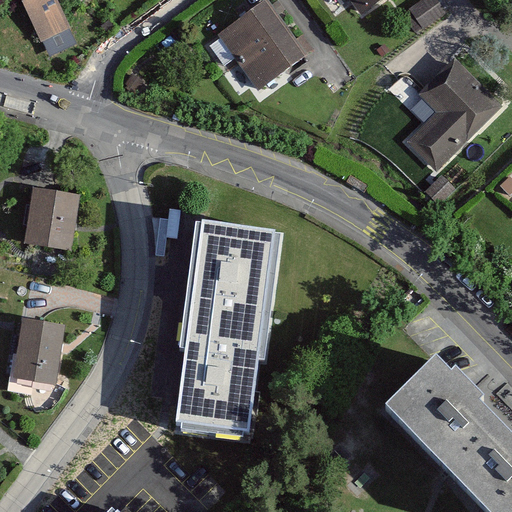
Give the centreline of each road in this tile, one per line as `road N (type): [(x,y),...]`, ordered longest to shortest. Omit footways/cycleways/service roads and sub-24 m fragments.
road 1 (residential): [(123,123),(330,197),(404,244),(511,351)]
road 2 (residential): [(123,123),(118,145),(136,249),(133,310),(91,402),(12,511)]
road 3 (residential): [(85,112),(109,56),(182,0)]
road 4 (unknown): [(135,279),(178,283),(170,376)]
